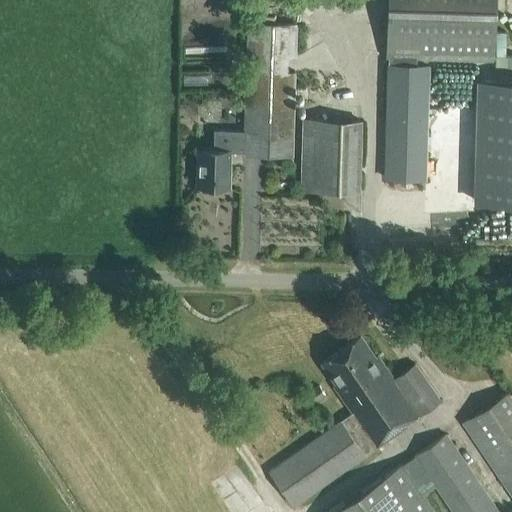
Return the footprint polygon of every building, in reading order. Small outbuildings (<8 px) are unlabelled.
[(494,61),(496,0),(387,0),(386,58),(388,58),(385,178),(425,180),(428,67),(416,67),(417,59),(494,61)] [(294,58),(295,23),(246,22),(244,132),(213,131),(213,150),(197,150),(196,187),(228,188),(229,152),(243,153),(243,155),(291,156),(294,72),(287,71),(287,58),(294,58)] [(511,83),(479,82),(476,202),(511,203),(511,83)] [(359,192),(361,122),(303,120),(300,190),(359,192)] [(376,357),(360,335),(319,363),(335,385),(332,387),(351,413),(268,471),(293,507),(407,427),(405,425),(441,401),(415,363),(394,378),(378,355),(376,357)] [(511,496),(511,389),(462,424),(511,496)] [(452,511),(497,511),(445,436),(414,457),(452,511)] [(429,511),(398,466),(329,511),(429,511)]
